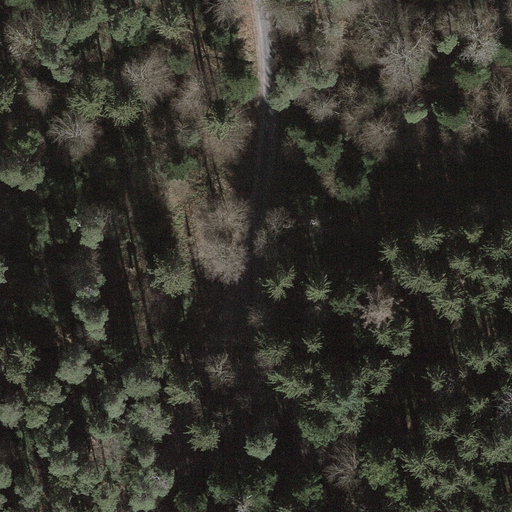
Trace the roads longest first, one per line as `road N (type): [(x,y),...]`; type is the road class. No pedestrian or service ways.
road 1 (track): [(415,511),(308,442),(244,288),(272,161),(262,0)]
road 2 (track): [(147,511),(244,288)]
road 3 (track): [(169,472),(217,448),(308,442)]
